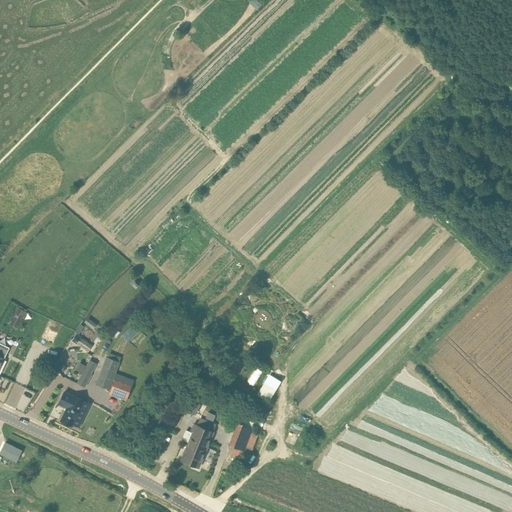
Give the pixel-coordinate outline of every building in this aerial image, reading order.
[(290,332),(302,316),(262,285),(256,292),(250,300),(290,332)] [(236,316),(278,348),(289,333),(249,302),(242,310),(241,309),(236,316)] [(18,306),(8,322),(18,328),(27,312),(18,306)] [(275,364),(282,354),(253,332),(254,331),(232,314),(224,325),(275,364)] [(88,316),(85,321),(92,326),(95,322),(88,316)] [(133,324),(123,335),(129,340),(139,330),(133,324)] [(87,351),(92,344),(80,336),(75,343),(87,351)] [(0,368),(10,348),(0,342),(0,368)] [(200,346),(195,355),(209,364),(215,356),(200,346)] [(120,361),(107,356),(96,384),(110,389),(120,361)] [(76,368),(76,369),(83,373),(77,382),(77,383),(85,387),(92,375),(91,374),(96,364),(89,360),(87,365),(86,366),(79,362),(76,368)] [(64,372),(68,369),(64,363),(60,365),(64,372)] [(268,373),(256,394),(268,401),(280,380),(268,373)] [(132,387),(115,380),(109,394),(127,400),(132,387)] [(65,391),(59,404),(67,407),(61,420),(73,426),(74,424),(78,426),(83,415),(85,416),(91,403),(65,391)] [(202,404),(192,400),(187,410),(196,414),(202,404)] [(238,422),(229,445),(235,447),(231,456),(242,461),(254,428),(238,422)] [(194,431),(188,447),(205,454),(214,432),(194,424),(192,431),(194,431)] [(5,441),(0,452),(0,453),(17,461),(22,450),(5,441)] [(199,467),(205,454),(188,447),(182,461),(199,467)]
